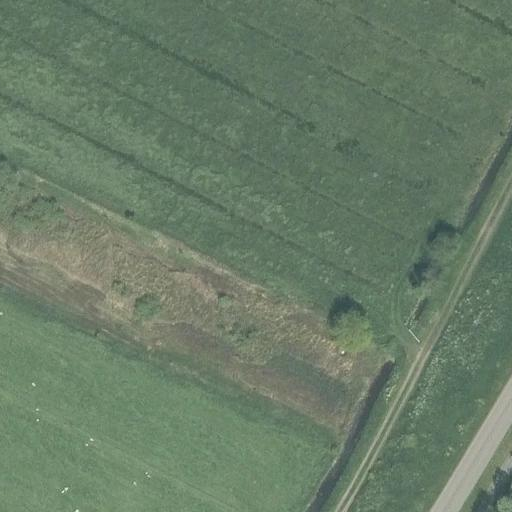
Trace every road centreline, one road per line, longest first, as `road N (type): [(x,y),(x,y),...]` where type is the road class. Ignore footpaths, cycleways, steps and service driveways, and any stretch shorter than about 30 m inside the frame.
road 1 (unknown): [(511,163),(327,511)]
road 2 (secondary): [(440,511),(511,401)]
